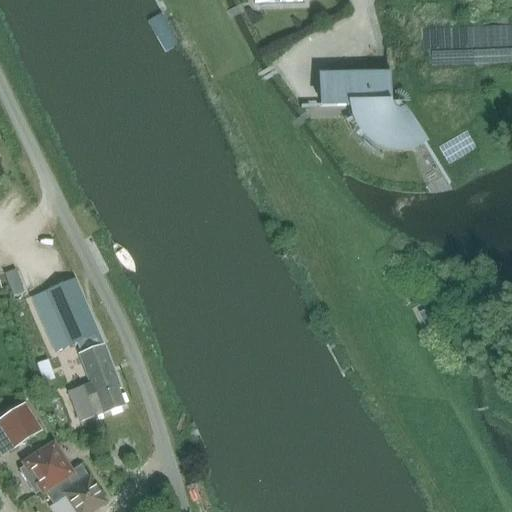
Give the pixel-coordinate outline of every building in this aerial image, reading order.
[(303,107),(304,109),(345,107),(346,111),(347,116),(348,120),(349,124),(351,128),(354,131),(356,135),(359,138),(363,141),(366,143),(370,146),(374,148),(378,149),(382,151),(386,151),(391,152),(395,152),(399,151),(404,151),(408,150),(412,148),(416,146),(420,144),(401,113),(400,114),(397,115),(395,115),(393,115),(392,115),(389,114),(387,112),(386,110),(385,107),(385,106),(389,106),(388,75),(344,77),(345,105),(303,107)] [(74,281),(55,289),(31,300),(44,329),(39,332),(42,340),(48,337),(55,354),(77,345),(81,354),(78,355),(90,385),(68,393),(79,423),(123,407),(116,390),(119,389),(98,332),(74,281)] [(434,308),(419,315),(426,330),(441,323),(434,308)] [(0,420),(0,427),(14,449),(41,432),(24,405),(0,420)] [(24,467),(17,472),(32,495),(41,490),(50,505),(63,496),(73,511),(93,511),(106,504),(80,466),(68,474),(52,449),(24,467)]
